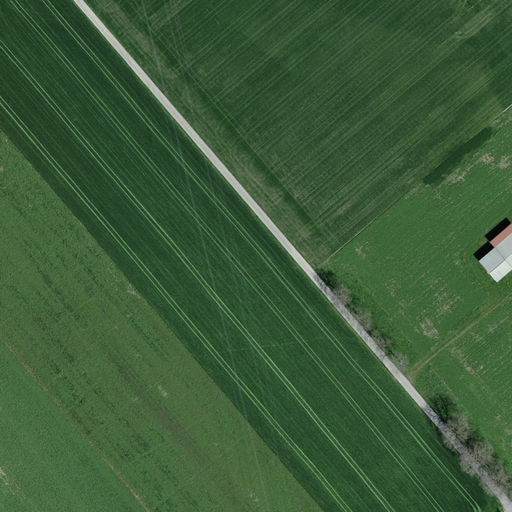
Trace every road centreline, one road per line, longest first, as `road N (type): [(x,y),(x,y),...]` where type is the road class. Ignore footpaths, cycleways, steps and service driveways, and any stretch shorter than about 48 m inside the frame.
road 1 (unclassified): [(511,509),(77,0)]
road 2 (track): [(403,382),(495,299),(475,270)]
